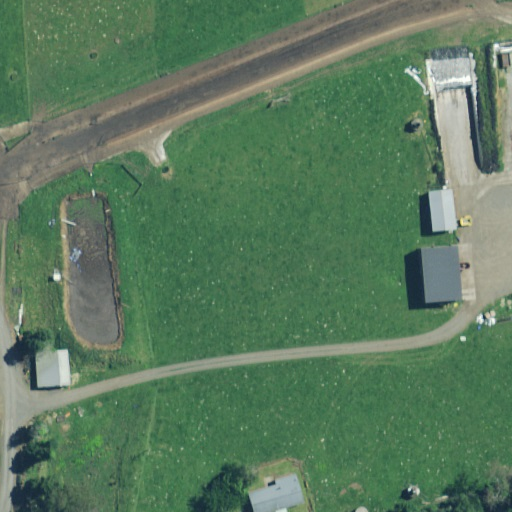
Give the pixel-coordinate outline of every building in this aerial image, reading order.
[(511,88),(511,38),(493,40),(497,90),(511,88)] [(455,231),(451,191),(428,193),(432,233),(455,231)] [(460,301),(457,247),(420,249),(424,304),(460,301)] [(69,386),(66,352),(35,354),(37,388),(69,386)] [(252,511),(285,511),(285,509),(304,503),(296,476),(275,482),(276,485),(247,494),(252,511)]
